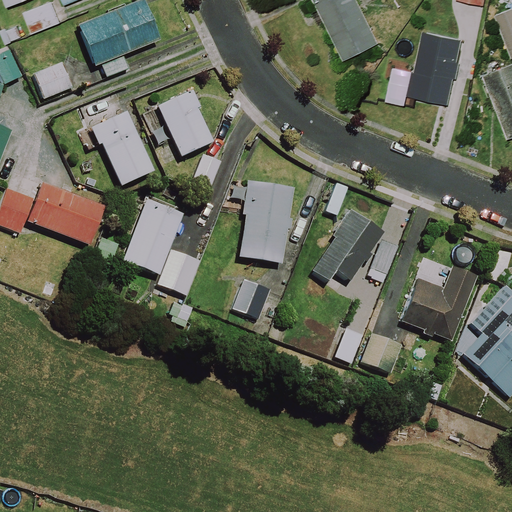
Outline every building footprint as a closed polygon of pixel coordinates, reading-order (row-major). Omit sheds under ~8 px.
[(361,0),(320,0),(344,56),(379,42),(361,0)] [(67,36),(56,1),(26,12),(33,33),(53,26),(57,39),(67,36)] [(143,4),(78,28),(93,69),(99,67),(104,80),(127,72),(121,56),(158,43),(143,4)] [(511,11),(497,17),(511,58),(511,11)] [(465,41),(426,31),(410,95),(448,105),(465,41)] [(0,83),(2,88),(22,77),(15,64),(8,51),(0,55),(0,83)] [(511,137),(511,65),(482,78),(508,139),(511,137)] [(71,90),(61,66),(33,77),(43,101),(71,90)] [(199,108),(191,92),(155,109),(178,160),(211,144),(195,110),(199,108)] [(124,113),(116,93),(80,108),(89,128),(97,148),(100,147),(117,189),(150,175),(124,113)] [(0,156),(9,135),(0,131),(0,156)] [(219,164),(201,156),(189,186),(207,194),(219,164)] [(290,191),(247,185),(236,260),(279,266),(290,191)] [(102,210),(41,187),(35,203),(4,192),(0,203),(0,227),(19,235),(23,223),(88,247),(102,210)] [(167,252),(181,216),(144,202),(121,263),(158,277),(154,287),(186,298),(199,263),(167,252)] [(380,234),(348,214),(310,275),(325,284),(332,274),(348,284),(380,234)] [(373,271),(369,280),(382,285),(399,249),(382,241),(369,269),(373,271)] [(473,279),(423,260),(399,325),(449,343),(473,279)] [(268,295),(239,284),(228,312),(257,323),(268,295)] [(466,326),(476,336),(458,356),(508,400),(511,395),(511,292),(494,312),(485,304),(466,326)] [(398,348),(370,336),(358,363),(386,375),(398,348)]
